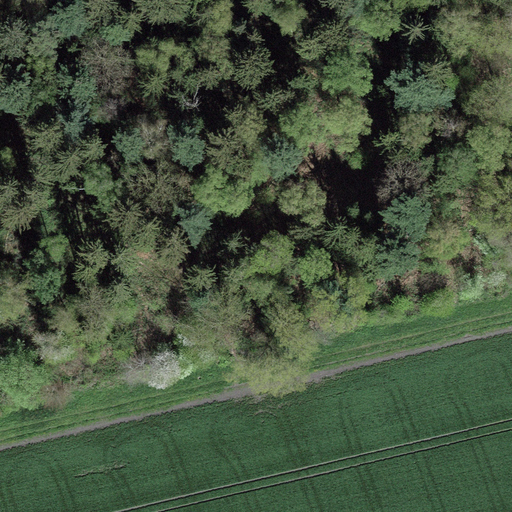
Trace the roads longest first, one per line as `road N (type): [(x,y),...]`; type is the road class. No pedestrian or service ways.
road 1 (track): [(0,436),(511,318)]
road 2 (track): [(150,287),(0,145)]
